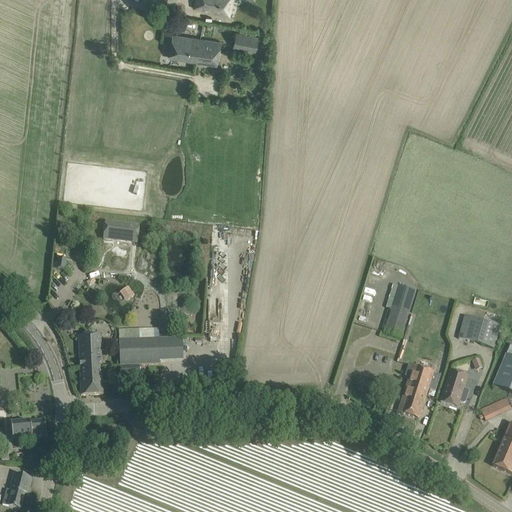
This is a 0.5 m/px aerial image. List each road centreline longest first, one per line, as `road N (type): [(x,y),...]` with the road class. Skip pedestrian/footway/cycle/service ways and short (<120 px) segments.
road 1 (tertiary): [(504,511),(359,416),(314,400),(60,411)]
road 2 (tertiary): [(60,411),(42,346),(0,299)]
